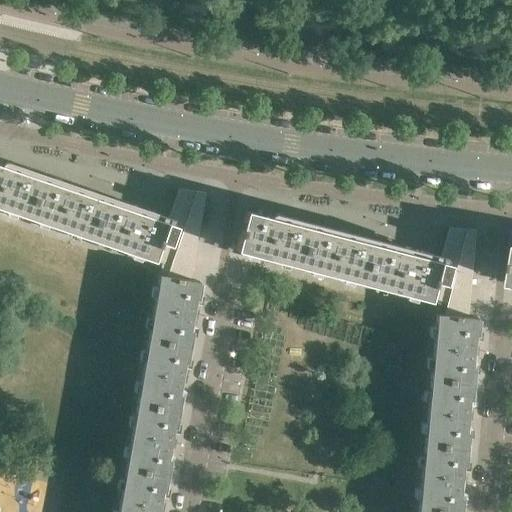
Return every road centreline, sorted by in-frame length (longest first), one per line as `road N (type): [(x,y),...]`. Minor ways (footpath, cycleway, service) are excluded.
road 1 (tertiary): [(511,168),(241,137),(0,88)]
road 2 (residential): [(188,511),(222,309)]
road 3 (residential): [(490,511),(494,337)]
